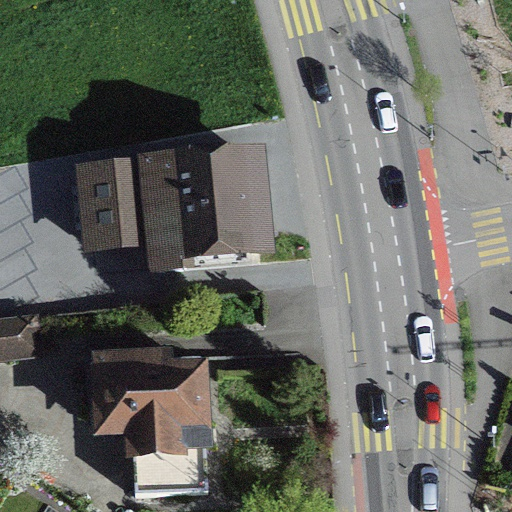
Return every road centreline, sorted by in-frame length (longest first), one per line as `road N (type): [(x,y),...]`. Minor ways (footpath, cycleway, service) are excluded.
road 1 (primary): [(325,0),(388,256)]
road 2 (primary): [(388,256),(410,511)]
road 3 (residential): [(388,256),(511,235)]
